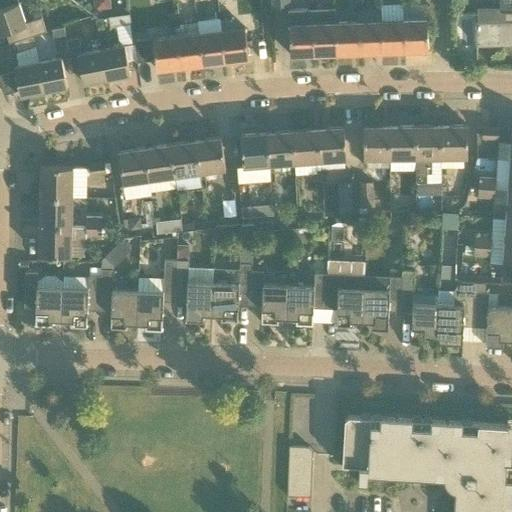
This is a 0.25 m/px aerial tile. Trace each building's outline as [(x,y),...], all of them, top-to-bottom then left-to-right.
[(312,23),(312,9),(290,10),(289,0),(270,0),(271,12),(289,11),(291,56),(313,55),(312,34),(312,23)] [(511,0),(500,0),(501,7),(478,7),(478,21),(476,21),(476,45),(511,44),(511,0)] [(35,35),(47,31),(42,17),(26,23),(19,3),(0,9),(0,34),(10,31),(13,42),(35,35)] [(313,55),(337,54),(336,22),(336,8),(312,9),(312,23),(312,34),(313,55)] [(405,51),(404,20),(404,10),(394,10),(394,20),(381,20),(383,52),(405,51)] [(404,20),(405,51),(429,51),(428,19),(404,20)] [(360,53),(383,52),(381,20),(359,21),(360,53)] [(360,53),(359,21),(336,22),(337,54),(360,53)] [(199,33),(198,22),(180,24),(181,35),(177,36),(180,67),(203,64),(199,33)] [(68,48),(67,40),(65,27),(53,29),(55,43),(57,51),(68,48)] [(222,30),(226,62),(249,59),(245,27),(222,30)] [(203,64),(226,62),(222,30),(199,33),(203,64)] [(35,35),(13,42),(17,52),(36,46),(35,35)] [(157,70),(180,67),(177,36),(153,38),(157,70)] [(67,40),(68,48),(80,46),(79,38),(67,40)] [(148,39),(134,41),(137,62),(151,61),(148,39)] [(102,50),(107,79),(131,74),(125,45),(102,50)] [(84,83),(107,79),(102,50),(78,54),(84,83)] [(39,62),(44,91),(68,87),(62,57),(39,62)] [(15,66),(20,90),(21,96),(44,91),(39,62),(15,66)] [(4,90),(18,89),(16,70),(2,71),(4,90)] [(455,167),(455,158),(468,158),(468,125),(441,126),(441,167),(455,167)] [(365,158),(390,158),(390,126),(364,126),(365,158)] [(390,158),(391,158),(391,168),(403,168),(403,158),(415,158),(416,158),(416,126),(390,126),(390,158)] [(441,126),(416,126),(416,158),(415,158),(416,183),(432,183),(432,167),(441,167),(441,126)] [(319,129),(321,161),(347,159),(344,127),(319,129)] [(500,129),(483,128),(483,137),(499,139),(500,129)] [(295,163),(321,161),(319,129),(293,131),(295,163)] [(269,165),(295,163),(293,131),(267,132),(269,165)] [(271,181),(269,165),(267,132),(241,134),(243,167),(238,167),(240,183),(271,181)] [(219,181),(218,170),(226,169),(221,137),(195,141),(200,173),(199,173),(200,184),(219,181)] [(175,176),(199,173),(200,173),(195,141),(170,144),(175,176)] [(148,180),(175,176),(170,144),(144,148),(148,180)] [(123,183),(148,180),(144,148),(119,151),(123,183)] [(91,175),(107,173),(111,172),(110,162),(89,165),(91,175)] [(73,197),(73,167),(41,167),(41,197),(73,197)] [(479,187),(495,188),(495,178),(479,177),(479,187)] [(353,223),(352,213),(351,183),(339,183),(340,213),(336,218),(336,223),(353,223)] [(372,207),(373,207),(372,183),(360,183),(362,208),(360,208),(360,214),(372,213),(372,207)] [(479,187),(478,198),(494,199),(495,188),(479,187)] [(72,227),(73,197),(41,197),(40,226),(72,227)] [(87,217),(87,227),(102,227),(102,217),(87,217)] [(87,227),(72,227),(40,226),(40,256),(71,257),(72,239),(86,239),(86,237),(102,238),(102,227),(87,227)] [(473,246),(491,247),(492,237),(474,236),(473,246)] [(490,258),(491,247),(473,246),(473,257),(490,258)] [(511,278),(511,248),(505,248),(503,278),(511,278)] [(176,276),(177,260),(165,259),(164,276),(176,276)] [(214,282),(213,282),(188,281),(189,260),(177,260),(176,276),(175,297),(176,297),(176,296),(187,296),(186,320),(203,320),(203,315),(212,315),(214,282)] [(252,279),(252,270),(252,263),(240,263),(240,270),(213,269),(213,282),(214,282),(212,315),(221,316),(221,321),(238,322),(239,299),(250,299),(250,301),(251,301),(252,279)] [(101,285),(102,285),(113,286),(114,269),(102,269),(102,276),(101,276),(101,285)] [(252,279),(264,280),(264,271),(252,270),(252,279)] [(401,306),(400,306),(400,311),(412,312),(411,341),(428,342),(428,337),(437,337),(439,304),(439,295),(438,295),(414,294),(415,270),(403,270),(402,277),(401,306)] [(25,282),(38,282),(38,272),(26,271),(25,282)] [(327,283),(327,274),(315,273),(315,282),(326,283),(327,283)] [(363,322),(365,289),(365,275),(327,274),(327,283),(326,283),(325,308),(326,308),(327,303),(338,303),(337,326),(353,327),(354,321),(363,322)] [(101,285),(101,276),(89,275),(88,289),(63,288),(62,321),(71,321),(70,327),(87,327),(88,305),(100,305),(99,308),(101,308),(102,285),(101,285)] [(389,290),(365,289),(363,322),(372,322),(371,328),(388,328),(389,306),(400,306),(401,306),(402,277),(390,276),(389,290)] [(476,321),(477,292),(477,283),(460,282),(454,290),(438,289),(438,295),(439,295),(439,304),(437,337),(446,337),(446,343),(463,344),(464,320),(475,320),(475,327),(476,327),(476,321)] [(279,318),(288,318),(289,285),(263,284),(262,323),(278,324),(279,318)] [(315,287),(289,285),(288,318),(296,319),(296,325),(313,325),(315,287)] [(53,320),(62,321),(63,288),(37,287),(36,325),(52,326),(53,320)] [(128,324),(137,324),(138,291),(113,290),(111,311),(111,328),(128,329),(128,324)] [(164,292),(138,291),(137,324),(146,324),(146,330),(162,331),(164,292)] [(511,340),(511,307),(489,306),(489,293),(477,292),(476,321),(487,321),(486,345),(503,345),(503,340),(511,340)] [(361,416),(349,415),(345,419),(343,452),(342,465),(359,466),(359,472),(359,474),(358,482),(368,483),(369,474),(416,477),(423,477),(444,479),(446,483),(448,486),(451,489),(455,491),(455,493),(453,511),(506,511),(507,509),(511,509),(511,507),(511,496),(510,494),(511,492),(511,479),(508,479),(509,470),(511,470),(511,422),(506,422),(506,424),(472,423),(472,422),(471,428),(462,427),(462,422),(433,420),(432,420),(432,425),(423,425),(423,419),(422,419),(421,419),(421,425),(412,424),(412,419),(382,417),(382,422),(372,422),(373,416),(372,416),(371,416),(371,422),(361,421),(361,416)] [(289,446),(287,496),(311,497),(313,451),(309,447),(289,446)]
